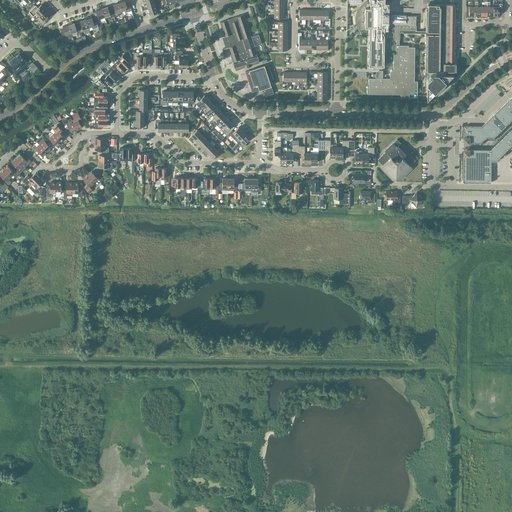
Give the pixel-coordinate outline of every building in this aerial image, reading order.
[(383,66),(384,30),(386,30),(386,32),(399,32),(403,32),(403,33),(425,33),(425,31),(416,31),(416,30),(416,23),(413,23),(413,16),(406,15),(391,15),(388,15),(389,3),(384,3),(384,0),(369,0),(369,3),(367,3),(366,3),(366,7),(365,7),(361,7),(360,9),(359,11),(358,13),(358,15),(357,19),(358,23),(359,27),(360,30),(365,27),(369,27),(369,66),(372,66),(372,68),(382,68),(382,66),(383,66)] [(119,2),(122,11),(125,10),(126,12),(131,10),(129,2),(126,3),(125,1),(119,2)] [(475,15),(475,1),(472,1),(472,6),(466,6),(466,12),(469,12),(469,15),(475,15)] [(114,7),(111,8),(113,15),(114,15),(114,16),(115,16),(115,17),(120,15),(119,12),(122,11),(119,2),(113,4),(114,7)] [(444,3),(444,11),(455,12),(455,4),(446,4),(446,3),(444,3)] [(493,3),(493,6),(493,15),(499,15),(499,11),(502,11),(502,3),(493,3)] [(39,15),(46,8),(43,5),(42,5),(41,4),(37,9),(34,6),(29,11),(33,16),(36,13),(39,15)] [(439,7),(439,4),(433,4),(428,4),(428,9),(426,9),(425,31),(425,33),(425,70),(427,70),(440,71),(440,7),(439,7)] [(159,5),(148,9),(150,14),(153,13),(154,15),(158,14),(158,11),(157,9),(159,8),(159,5)] [(107,6),(102,8),(104,16),(105,19),(109,18),(111,18),(111,17),(114,16),(114,15),(113,15),(111,8),(108,9),(107,6)] [(102,8),(102,7),(97,9),(97,10),(96,10),(97,13),(94,14),(95,17),(95,18),(96,22),(97,22),(101,20),(100,18),(104,16),(102,8)] [(46,8),(39,15),(41,18),(38,21),(42,25),(48,20),(45,17),(50,13),(49,12),(49,11),(46,8)] [(259,62),(254,46),(252,47),(249,36),(251,36),(243,14),(220,22),(225,38),(223,39),(226,48),(228,47),(236,70),(259,62)] [(95,18),(92,19),(92,17),(90,17),(90,16),(85,18),(86,19),(89,27),(92,26),(92,28),(98,26),(97,22),(96,22),(95,18)] [(81,23),(78,24),(81,32),(86,30),(85,28),(89,27),(86,19),(80,21),(81,23)] [(68,24),(71,33),(72,35),(75,34),(81,32),(78,24),(75,25),(74,22),(68,24)] [(71,33),(68,24),(63,26),(63,29),(60,30),(63,38),(69,36),(68,34),(71,33)] [(173,42),(184,43),(184,37),(178,37),(178,34),(179,34),(172,34),(172,43),(173,43),(173,42)] [(251,36),(254,46),(262,43),(258,34),(251,36)] [(173,42),(173,43),(173,48),(172,48),(172,51),(174,51),(175,48),(184,48),(184,43),(173,42)] [(416,67),(416,45),(398,45),(398,60),(408,60),(408,67),(416,67)] [(174,51),(172,51),(176,51),(176,54),(175,54),(174,60),(175,60),(179,60),(188,60),(188,55),(182,54),(182,51),(174,51)] [(136,64),(142,64),(142,52),(133,52),(133,58),(137,58),(136,64)] [(151,52),(142,52),(142,64),(148,65),(148,58),(151,58),(151,56),(151,52)] [(151,58),(154,58),(154,65),(160,65),(160,56),(160,52),(151,52),(151,56),(151,58)] [(160,52),(160,56),(160,65),(166,65),(166,60),(169,60),(169,53),(160,52)] [(16,59),(14,60),(13,59),(10,62),(15,67),(13,69),(18,75),(22,70),(19,67),(26,61),(19,54),(15,58),(16,59)] [(121,59),(119,61),(126,69),(131,64),(126,60),(128,58),(124,54),(120,57),(121,59)] [(108,62),(106,60),(99,67),(101,68),(105,64),(106,65),(109,63),(108,62)] [(119,61),(118,60),(116,62),(113,60),(111,62),(113,64),(111,66),(116,70),(118,68),(122,73),(126,69),(119,61)] [(179,60),(175,60),(175,64),(175,69),(181,69),(181,66),(188,66),(188,60),(179,60)] [(30,69),(33,72),(38,67),(33,62),(30,65),(32,67),(30,69)] [(454,63),(443,63),(443,65),(443,71),(454,71),(454,63)] [(245,71),(252,92),(258,90),(261,89),(271,86),(269,80),(272,79),(273,79),(268,64),(245,71)] [(111,66),(105,72),(114,81),(118,77),(114,73),(116,70),(111,66)] [(3,68),(0,71),(1,73),(0,73),(0,85),(4,81),(4,80),(9,74),(3,68)] [(114,81),(105,72),(98,79),(105,86),(106,86),(105,85),(107,83),(109,85),(114,81)] [(427,84),(427,95),(431,95),(437,90),(438,91),(445,85),(443,83),(449,78),(449,73),(438,73),(427,84)] [(420,95),(421,74),(364,74),(363,95),(420,95)] [(261,89),(264,96),(273,93),(271,86),(261,89)] [(94,102),(107,102),(107,96),(103,96),(103,93),(95,93),(95,97),(94,98),(94,102)] [(199,107),(208,98),(204,95),(202,97),(198,93),(195,103),(197,105),(199,107)] [(511,96),(503,106),(511,115),(511,96)] [(208,98),(199,107),(201,109),(202,108),(204,110),(211,102),(208,98)] [(107,102),(94,102),(94,107),(95,108),(95,111),(104,111),(104,108),(107,108),(107,102)] [(215,106),(211,102),(204,110),(205,112),(204,112),(206,114),(215,106)] [(215,106),(206,114),(208,116),(211,113),(213,115),(219,109),(215,106)] [(511,120),(511,115),(503,106),(498,110),(510,123),(511,120)] [(219,109),(213,115),(215,117),(212,120),(213,122),(222,113),(219,109)] [(510,123),(498,110),(494,114),(506,126),(510,123)] [(95,111),(95,120),(107,120),(107,114),(104,114),(104,111),(95,111)] [(75,119),(72,120),(72,121),(77,129),(82,127),(78,120),(81,118),(77,112),(73,115),(75,119)] [(222,113),(213,122),(215,123),(217,125),(226,117),(222,113)] [(494,114),(490,118),(502,130),(506,126),(494,114)] [(196,128),(200,120),(200,119),(198,117),(197,119),(194,127),(192,129),(191,132),(193,132),(194,131),(196,129),(196,128)] [(226,117),(217,125),(220,129),(229,120),(226,117)] [(72,121),(72,120),(71,118),(70,119),(69,119),(68,120),(67,118),(62,121),(65,127),(68,125),(71,132),(77,129),(72,121)] [(502,130),(490,118),(483,125),(495,137),(502,130)] [(107,120),(95,120),(95,128),(101,129),(101,125),(107,126),(107,120)] [(229,120),(220,129),(226,135),(227,134),(231,130),(234,127),(232,125),(233,124),(229,120)] [(54,134),(60,141),(65,137),(59,132),(61,129),(57,125),(53,128),(56,132),(54,134)] [(482,126),(470,126),(470,132),(475,132),(475,143),(481,143),(486,138),(494,138),(495,137),(483,125),(482,126)] [(470,132),(470,126),(464,126),(464,137),(470,143),(475,143),(475,132),(470,132)] [(233,132),(231,130),(227,134),(229,136),(230,135),(234,138),(242,131),(238,127),(233,132)] [(195,139),(203,131),(201,129),(199,131),(197,129),(191,135),(195,139)] [(203,131),(195,139),(198,142),(204,137),(202,135),(204,133),(203,131)] [(242,131),(234,138),(237,142),(246,134),(242,131)] [(48,141),(45,137),(44,136),(42,134),(36,140),(40,144),(47,152),(51,147),(47,143),(48,141)] [(60,141),(54,134),(51,136),(49,134),(46,136),(45,137),(48,141),(49,142),(51,140),(56,145),(60,141)] [(246,134),(237,142),(243,148),(246,145),(244,143),(249,138),(246,134)] [(204,137),(198,142),(202,146),(210,138),(208,136),(206,139),(204,137)] [(511,144),(504,136),(499,142),(507,150),(511,145),(511,144)] [(210,138),(202,146),(205,150),(211,144),(209,142),(212,140),(211,140),(210,138)] [(406,148),(397,139),(384,151),(385,152),(377,159),(383,165),(380,167),(392,179),(400,179),(412,168),(410,165),(415,160),(405,149),(406,148)] [(286,152),(286,162),(292,162),(293,156),(298,156),(298,146),(299,140),(292,140),(292,148),(290,148),(290,152),(286,152)] [(330,140),(324,140),(324,150),(330,150),(330,157),(336,157),(336,147),(336,145),(330,145),(330,140)] [(336,147),(336,157),(342,157),(342,150),(348,150),(348,140),(342,140),(342,147),(336,147)] [(286,162),(286,152),(286,151),(282,151),(282,147),(281,147),(281,141),(274,141),(274,155),(280,155),(280,162),(286,162)] [(237,142),(231,148),(234,151),(240,145),(237,142)] [(499,142),(491,149),(491,161),(496,161),(507,150),(499,142)] [(47,152),(40,144),(37,147),(35,144),(31,148),(35,152),(37,150),(43,156),(47,152)] [(105,144),(95,144),(95,150),(103,150),(103,152),(107,153),(108,152),(109,147),(105,147),(105,144)] [(213,146),(211,144),(205,150),(209,153),(217,146),(215,144),(213,146)] [(217,146),(209,153),(213,157),(218,151),(217,150),(219,147),(217,146)] [(298,146),(298,156),(304,156),(304,163),(310,163),(310,153),(305,153),(305,146),(298,146)] [(374,157),(374,153),(374,147),(368,147),(368,153),(362,153),(362,163),(368,163),(368,162),(368,157),(374,157)] [(125,160),(125,148),(120,148),(120,154),(116,154),(116,160),(125,160)] [(131,148),(125,148),(125,160),(134,160),(134,159),(134,154),(131,154),(131,148)] [(491,161),(491,149),(469,149),(464,155),(463,182),(464,182),(491,183),(491,161)] [(99,155),(99,161),(109,161),(109,158),(112,158),(112,153),(108,152),(107,153),(107,155),(99,155)] [(20,153),(16,157),(23,165),(25,167),(31,161),(27,157),(25,159),(20,153)] [(134,159),(134,160),(134,165),(143,165),(143,153),(137,153),(137,159),(134,159)] [(143,153),(143,165),(152,166),(152,159),(149,159),(149,153),(143,153)] [(23,165),(16,157),(11,162),(17,167),(15,169),(19,173),(23,169),(20,167),(23,165)] [(112,161),(109,161),(99,161),(99,167),(106,167),(106,169),(112,170),(112,161)] [(8,165),(3,169),(10,176),(13,174),(15,177),(19,173),(15,169),(13,171),(8,165)] [(152,180),(161,180),(161,177),(161,167),(155,167),(155,173),(152,173),(152,180)] [(161,167),(161,177),(161,180),(164,180),(164,182),(170,182),(170,174),(167,174),(167,168),(161,167)] [(10,176),(3,169),(0,172),(0,174),(5,179),(3,181),(8,186),(11,182),(8,179),(10,176)] [(97,186),(98,187),(101,185),(101,184),(101,183),(101,182),(100,182),(103,179),(99,175),(97,177),(92,171),(87,175),(97,186)] [(33,184),(40,177),(36,173),(30,178),(27,175),(22,180),(26,185),(30,181),(33,184)] [(353,182),(365,182),(365,173),(353,173),(353,176),(352,176),(352,177),(351,177),(351,178),(351,179),(352,179),(352,180),(353,180),(353,182)] [(97,186),(87,175),(83,179),(88,185),(85,188),(89,192),(93,189),(94,189),(97,186)] [(180,189),(180,177),(176,177),(177,176),(174,176),(174,180),(171,180),(171,188),(177,189),(180,189)] [(195,178),(192,177),(191,186),(192,186),(197,186),(197,187),(200,187),(200,180),(197,180),(197,176),(195,176),(195,178)] [(200,187),(200,189),(209,189),(209,186),(209,178),(206,178),(206,176),(204,176),(203,180),(200,180),(200,187)] [(40,177),(33,184),(29,187),(35,193),(40,188),(38,186),(44,181),(40,177)] [(213,178),(209,178),(209,186),(209,189),(215,189),(218,189),(218,180),(215,180),(215,177),(213,177),(213,178)] [(228,190),(228,178),(222,178),(222,184),(219,184),(219,190),(228,190)] [(228,178),(228,190),(237,190),(237,184),(234,184),(234,178),(228,178)] [(251,188),(251,178),(245,178),(245,183),(242,183),(242,190),(251,190),(251,188)] [(257,178),(251,178),(251,188),(251,190),(251,191),(260,191),(260,184),(257,184),(257,178)] [(319,180),(311,180),(311,190),(318,190),(318,195),(322,195),(322,187),(319,187),(319,180)] [(282,182),(276,182),(276,186),(275,186),(275,192),(282,192),(282,190),(289,190),(289,184),(282,184),(282,182)] [(302,182),(294,182),(294,192),(302,193),(302,194),(306,194),(306,186),(303,186),(302,185),(302,182)] [(55,193),(55,183),(49,183),(49,188),(47,188),(46,190),(46,196),(52,196),(52,192),(55,193)] [(55,183),(55,193),(55,194),(59,195),(59,196),(64,196),(64,190),(61,190),(61,183),(55,183)] [(66,190),(64,190),(64,196),(66,196),(66,195),(67,195),(67,196),(68,196),(68,197),(70,197),(71,196),(72,196),(72,183),(66,183),(66,190)] [(78,183),(72,183),(72,196),(76,196),(82,196),(82,189),(78,189),(78,183)] [(349,204),(349,194),(342,194),(342,188),(334,187),(334,198),(339,199),(339,204),(349,204)] [(371,191),(360,191),(360,199),(368,199),(367,203),(374,203),(374,196),(371,196),(371,191)] [(400,206),(400,196),(397,196),(397,191),(386,191),(386,199),(392,199),(392,206),(400,206)] [(412,196),(402,195),(402,203),(407,203),(411,200),(416,206),(423,199),(417,192),(412,196)]
